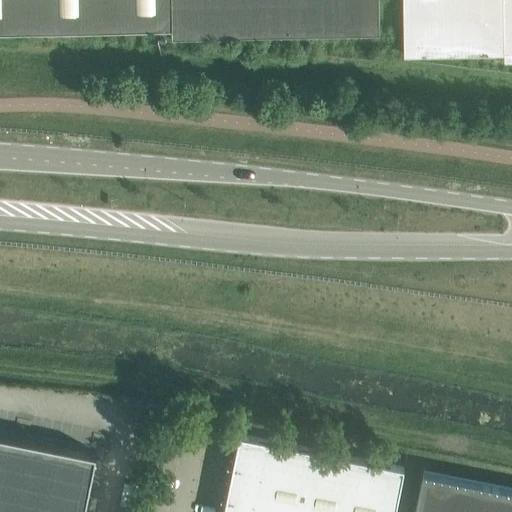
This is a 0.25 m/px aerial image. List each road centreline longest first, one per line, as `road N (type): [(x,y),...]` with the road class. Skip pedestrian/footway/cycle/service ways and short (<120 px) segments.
road 1 (secondary): [(511,212),(370,186),(0,153)]
road 2 (secondary): [(0,217),(511,250)]
